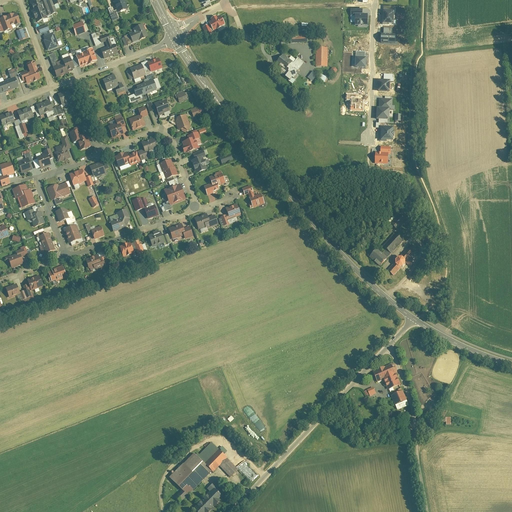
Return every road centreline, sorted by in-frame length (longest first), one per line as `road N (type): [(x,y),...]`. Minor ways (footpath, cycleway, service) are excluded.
road 1 (secondary): [(177,39),(331,243),(413,319)]
road 2 (unclassified): [(413,319),(232,511)]
road 3 (residential): [(102,152),(37,176),(67,256)]
road 4 (residential): [(195,205),(161,127),(102,152)]
road 5 (residential): [(67,256),(195,205)]
road 6 (residential): [(375,5),(370,140)]
